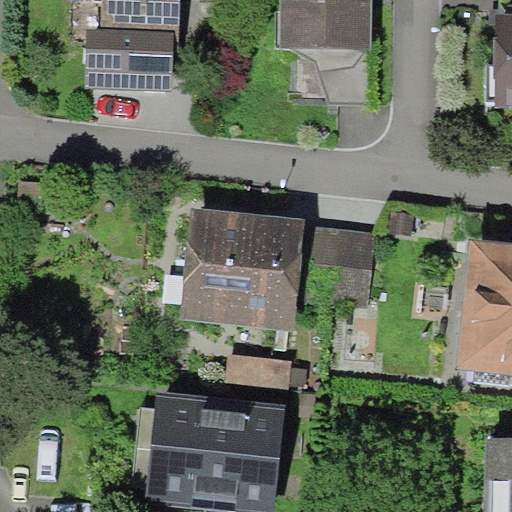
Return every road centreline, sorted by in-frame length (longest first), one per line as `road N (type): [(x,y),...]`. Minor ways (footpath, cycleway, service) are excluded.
road 1 (residential): [(0,131),(406,183)]
road 2 (residential): [(406,183),(410,0)]
